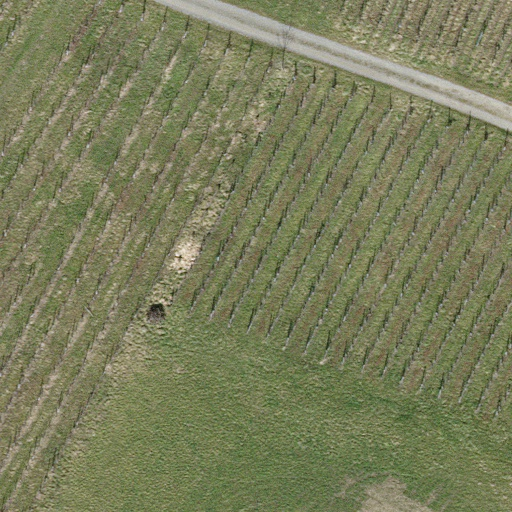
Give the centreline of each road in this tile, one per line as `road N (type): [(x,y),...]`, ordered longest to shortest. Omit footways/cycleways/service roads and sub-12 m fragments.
road 1 (track): [(208,0),(511,117)]
road 2 (track): [(320,511),(380,422),(433,416),(511,441)]
